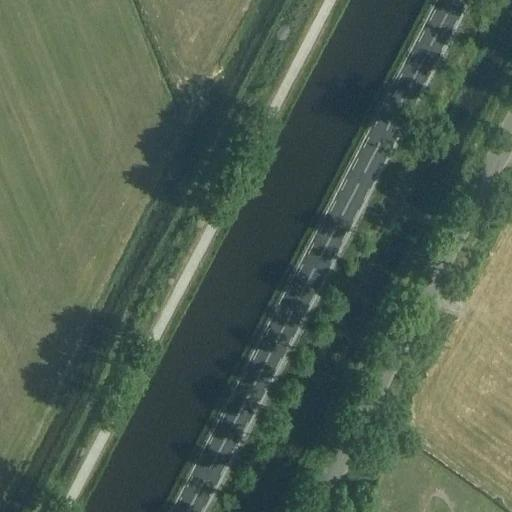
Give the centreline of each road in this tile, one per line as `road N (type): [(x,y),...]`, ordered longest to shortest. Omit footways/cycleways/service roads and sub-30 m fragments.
road 1 (primary): [(188,511),(455,0)]
road 2 (unclassified): [(313,511),(511,129)]
